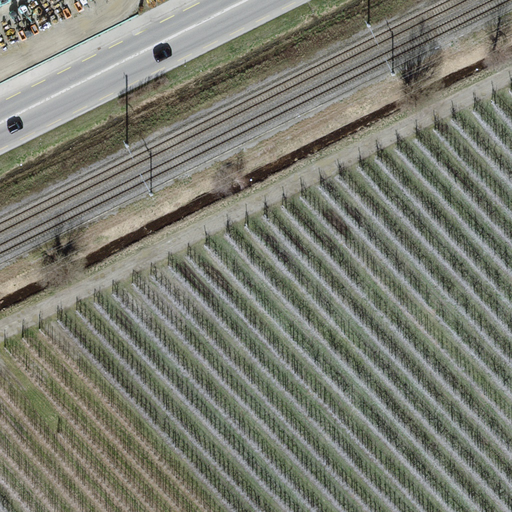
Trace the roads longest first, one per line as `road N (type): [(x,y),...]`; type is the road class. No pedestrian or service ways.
road 1 (track): [(511,73),(0,330)]
road 2 (primary): [(246,0),(0,122)]
